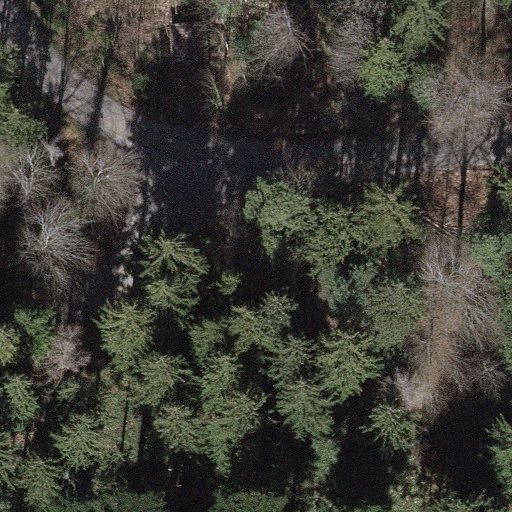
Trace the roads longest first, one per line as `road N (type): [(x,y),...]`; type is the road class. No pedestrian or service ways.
road 1 (track): [(0,36),(166,163),(221,177),(305,184),(511,156)]
road 2 (track): [(166,163),(113,288),(0,325)]
